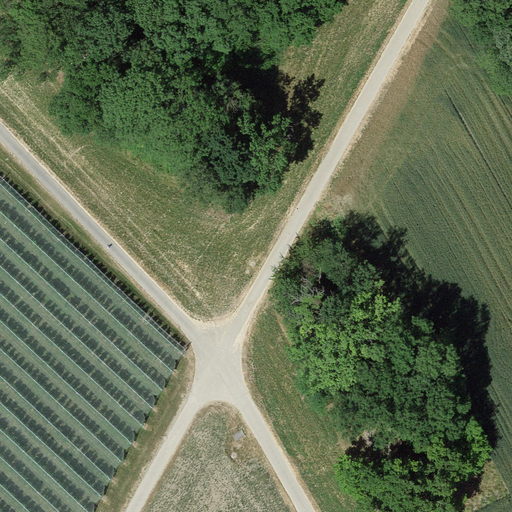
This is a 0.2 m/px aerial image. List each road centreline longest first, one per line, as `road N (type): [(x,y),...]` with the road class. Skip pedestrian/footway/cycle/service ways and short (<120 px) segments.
road 1 (track): [(131,511),(419,0)]
road 2 (unclassified): [(306,511),(218,356),(0,129)]
